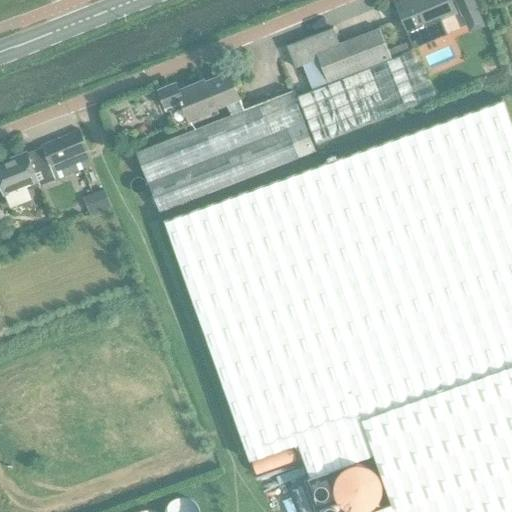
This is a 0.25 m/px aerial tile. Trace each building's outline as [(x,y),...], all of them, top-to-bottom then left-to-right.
[(450,0),(405,0),(396,4),(409,32),(415,47),(448,33),(441,18),(456,12),(450,0)] [(473,0),(455,0),(462,15),(477,9),(473,0)] [(303,65),(312,90),(297,95),(317,144),(436,96),(417,48),(410,51),(406,42),(388,49),(379,28),(340,43),(334,27),(287,45),(295,67),(303,65)] [(176,83),(159,90),(167,108),(183,101),(190,120),(210,112),(209,110),(225,103),(239,98),(229,72),(200,84),(199,82),(179,91),(176,83)] [(231,115),(136,152),(160,212),(316,151),(292,90),(244,109),(239,98),(225,103),(231,115)] [(511,511),(511,124),(504,101),(166,221),(249,458),(299,442),(310,476),(374,455),(391,503),(365,511),(511,511)] [(26,185),(28,190),(40,185),(55,179),(55,180),(94,164),(88,151),(89,151),(80,130),(41,147),(42,147),(27,153),(27,152),(0,162),(0,184),(4,195),(26,185)] [(111,207),(104,189),(84,196),(91,214),(111,207)]
